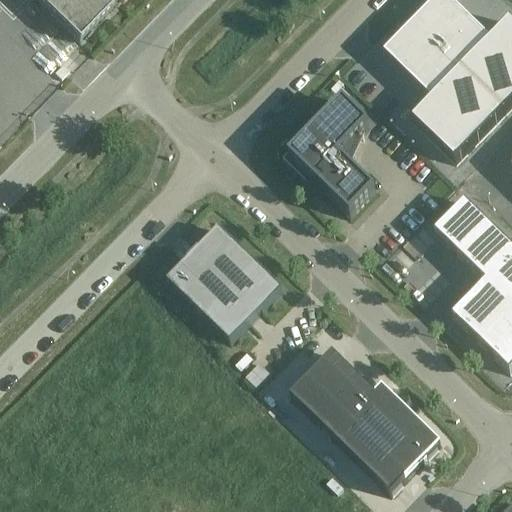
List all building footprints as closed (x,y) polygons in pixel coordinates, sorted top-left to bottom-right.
[(78,46),(117,6),(122,10),(131,0),(32,0),(54,21),(54,22),(78,46)] [(505,118),(511,110),(511,27),(510,26),(487,48),(443,5),(416,31),(505,118)] [(505,118),(416,31),(390,58),(435,102),(413,125),(456,167),(505,118)] [(343,106),(307,143),(289,162),(350,222),(376,196),(340,161),(369,131),(343,106)] [(511,251),(465,205),(434,237),(485,287),(452,321),(510,378),(511,376),(511,251)] [(219,234),(168,287),(231,348),(282,296),(219,234)] [(391,500),(440,450),(382,393),(375,400),(332,359),(290,402),(391,500)] [(68,390),(46,412),(55,420),(65,409),(109,451),(76,485),(104,511),(148,511),(171,489),(68,390)] [(3,457),(0,460),(0,498),(14,511),(104,511),(76,485),(49,511),(36,511),(0,477),(11,465),(3,457)] [(348,511),(295,459),(258,497),(273,511),(348,511)] [(273,511),(258,497),(243,511),(273,511)] [(14,511),(0,498),(0,511),(14,511)]
